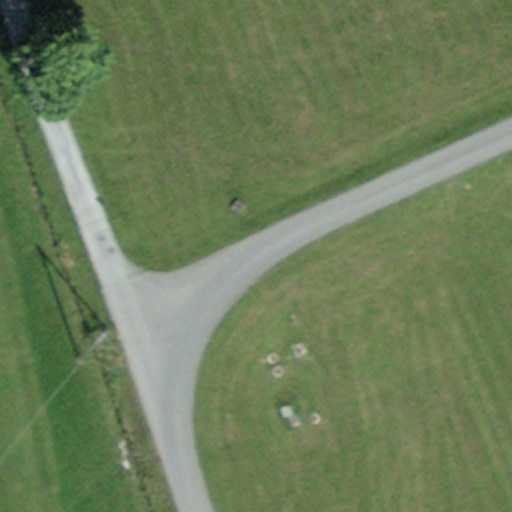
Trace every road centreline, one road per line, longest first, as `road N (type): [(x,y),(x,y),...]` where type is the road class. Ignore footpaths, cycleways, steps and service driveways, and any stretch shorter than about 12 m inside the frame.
road 1 (unclassified): [(125,318),(511,142)]
road 2 (residential): [(14,0),(125,318)]
road 3 (residential): [(125,318),(194,511)]
